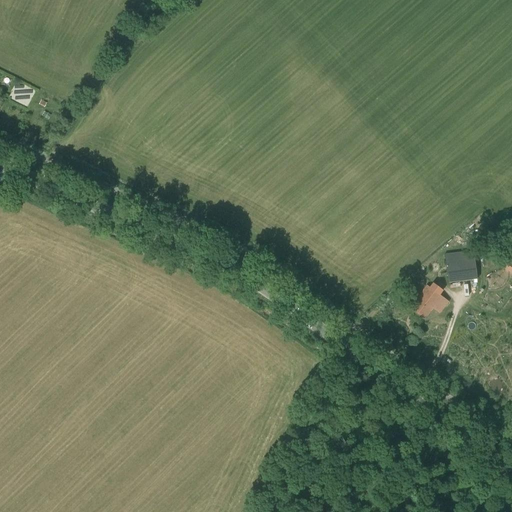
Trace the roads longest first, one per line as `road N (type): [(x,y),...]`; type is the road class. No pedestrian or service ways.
road 1 (secondary): [(0,166),(234,268),(511,475)]
road 2 (track): [(49,161),(130,37),(171,0)]
